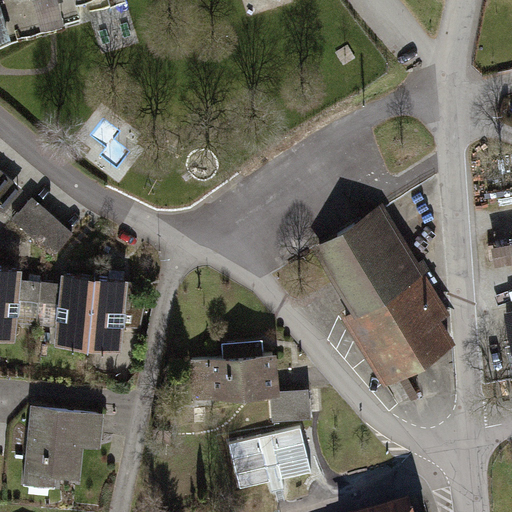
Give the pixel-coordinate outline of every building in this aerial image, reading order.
[(66,0),(31,0),(11,7),(20,33),(71,16),(66,0)] [(20,190),(0,171),(0,203),(3,206),(20,190)] [(75,227),(33,195),(15,218),(57,250),(75,227)] [(383,202),(312,245),(351,310),(344,315),(384,381),(453,340),(438,315),(448,309),(383,202)] [(511,239),(492,243),(496,262),(511,259),(511,239)] [(17,267),(0,265),(0,337),(10,339),(17,267)] [(122,278),(56,272),(50,343),(116,348),(122,278)] [(225,354),(190,357),(194,396),(273,389),(276,418),(314,414),(311,386),(281,388),(277,350),(264,351),(263,336),(223,339),(225,354)] [(105,409),(31,403),(25,479),(81,484),(85,442),(103,444),(105,409)]
